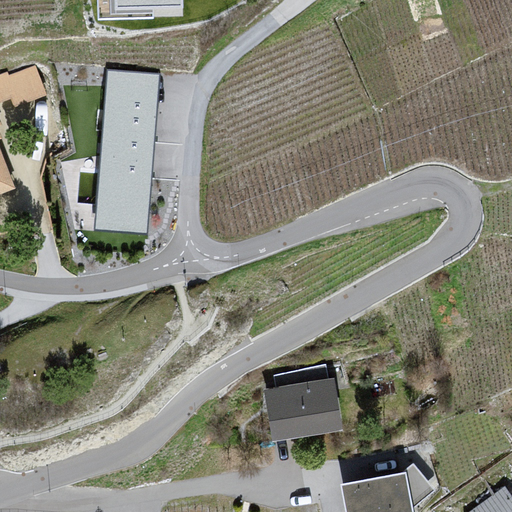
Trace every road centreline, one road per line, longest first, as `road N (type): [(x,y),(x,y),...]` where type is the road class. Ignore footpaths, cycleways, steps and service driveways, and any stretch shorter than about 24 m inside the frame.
road 1 (unclassified): [(198,251),(242,253),(417,186),(458,196),(463,223),(435,262),(208,376),(150,439),(0,493)]
road 2 (unclassified): [(296,0),(211,74),(191,115),(187,232),(198,251)]
road 3 (residential): [(198,251),(104,284),(0,278)]
